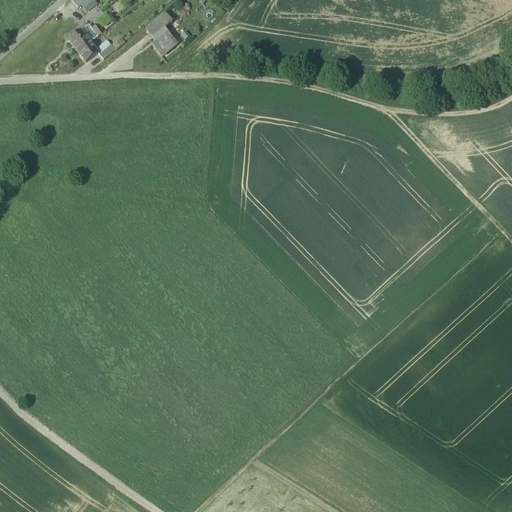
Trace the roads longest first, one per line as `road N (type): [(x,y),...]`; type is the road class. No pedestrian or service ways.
road 1 (track): [(503,231),(198,511)]
road 2 (track): [(511,109),(463,121),(418,118),(296,88),(182,76)]
road 3 (residential): [(182,76),(0,82)]
road 4 (track): [(511,240),(396,114)]
